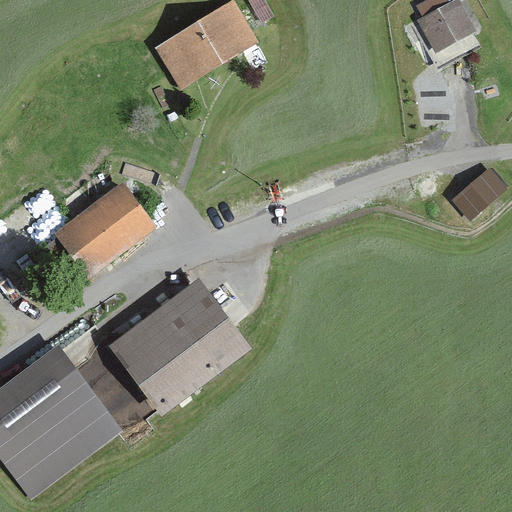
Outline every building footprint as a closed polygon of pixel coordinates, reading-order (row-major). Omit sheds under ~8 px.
[(157,52),(177,84),(252,38),(229,2),(162,43),(165,48),(157,52)] [(459,49),(454,39),(469,30),(454,3),(419,22),(411,26),(432,63),(459,49)] [(456,204),(471,222),(488,208),(505,193),(490,176),(456,204)] [(67,286),(84,273),(148,225),(121,188),(57,236),(40,249),(67,286)] [(121,357),(160,408),(240,347),(234,339),(202,297),(181,312),(172,301),(127,335),(135,346),(121,357)] [(0,443),(31,490),(127,426),(65,333),(0,377),(0,443)]
